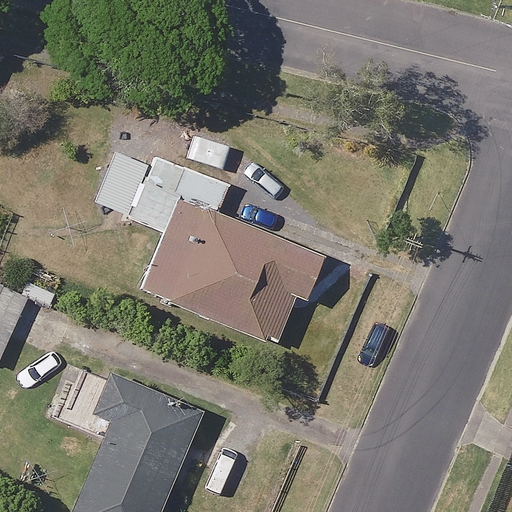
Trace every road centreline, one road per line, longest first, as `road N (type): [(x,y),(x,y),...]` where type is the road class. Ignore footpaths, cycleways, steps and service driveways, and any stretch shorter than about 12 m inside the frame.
road 1 (residential): [(511,191),(378,511)]
road 2 (residential): [(511,74),(203,0)]
